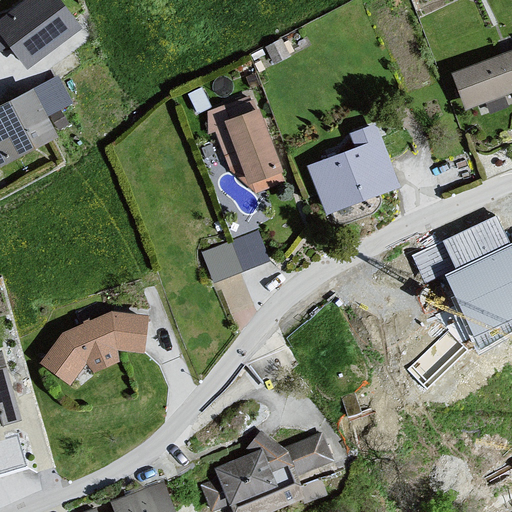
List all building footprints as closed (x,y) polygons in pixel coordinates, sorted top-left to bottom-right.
[(57,0),(21,0),(0,16),(0,34),(25,67),(78,27),(57,0)] [(511,51),(452,75),(467,115),(511,97),(511,51)] [(56,77),(0,106),(0,167),(59,137),(49,116),(71,105),(56,77)] [(252,96),(205,114),(227,172),(248,188),(284,175),(252,96)] [(308,166),(325,212),(399,185),(376,121),(350,131),(356,148),(308,166)] [(511,246),(509,247),(496,219),(449,241),(461,273),(450,278),(482,344),(511,325),(511,246)] [(253,233),(199,255),(212,285),(265,263),(253,233)] [(62,332),(39,365),(68,388),(87,363),(92,374),(123,362),(118,350),(142,354),(147,316),(112,311),(62,332)] [(0,351),(0,350),(0,429),(22,423),(0,351)] [(207,487),(215,507),(236,498),(241,511),(274,511),(306,499),(297,477),(335,461),(325,437),(293,450),(262,427),(246,449),(251,453),(219,466),(225,480),(207,487)] [(101,511),(100,508),(91,511),(183,511),(170,478),(113,502),(117,511),(101,511)]
